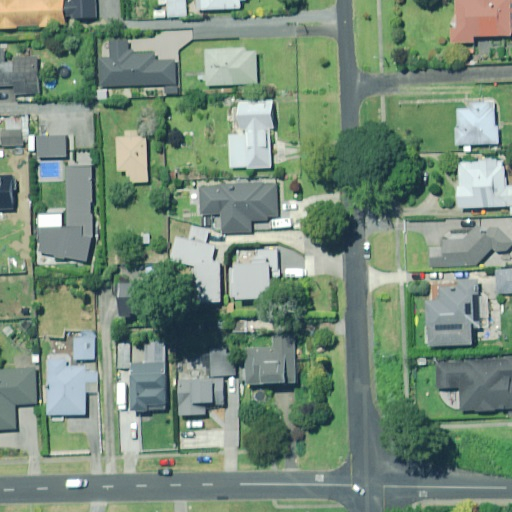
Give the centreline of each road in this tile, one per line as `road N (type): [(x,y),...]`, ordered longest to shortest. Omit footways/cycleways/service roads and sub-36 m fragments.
road 1 (residential): [(349,82),(370,487)]
road 2 (residential): [(0,490),(370,487)]
road 3 (residential): [(511,73),(349,82)]
road 4 (residential): [(370,487),(511,488)]
